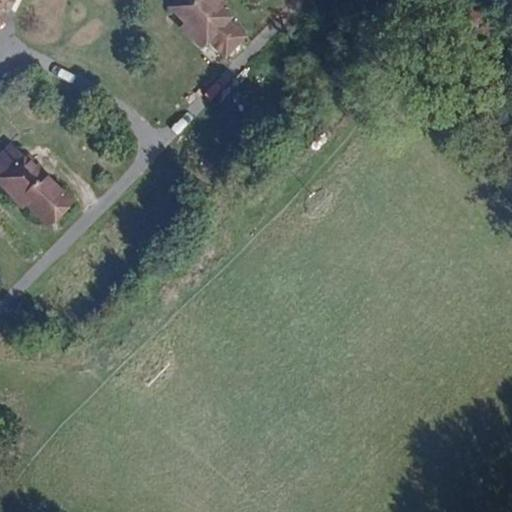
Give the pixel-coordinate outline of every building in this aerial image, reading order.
[(176,0),(168,9),(185,25),(203,44),(206,41),(226,21),(228,17),(210,0),(176,0)] [(226,21),(206,41),(223,57),(243,38),(226,21)] [(203,44),(185,25),(179,32),(197,50),(203,44)] [(0,153),(0,175),(2,177),(22,158),(9,145),(0,153)] [(22,158),(2,177),(13,189),(7,194),(20,207),(26,202),(35,211),(55,192),(22,158)] [(55,192),(35,211),(46,223),(66,203),(55,192)]
